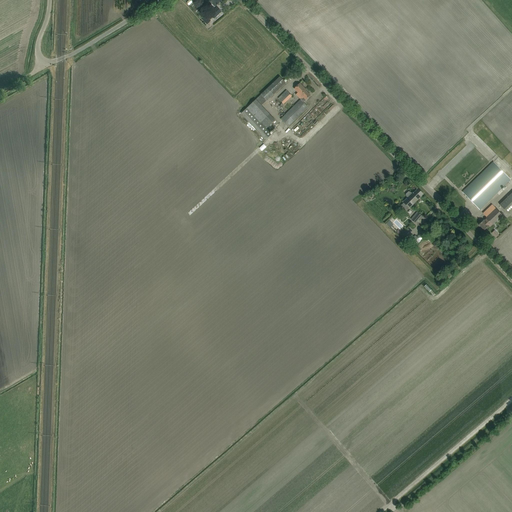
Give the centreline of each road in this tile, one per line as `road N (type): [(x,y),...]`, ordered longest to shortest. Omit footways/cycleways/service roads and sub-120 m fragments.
road 1 (unclassified): [(511,280),(241,0)]
road 2 (unclassified): [(49,0),(37,54),(45,65),(160,0)]
